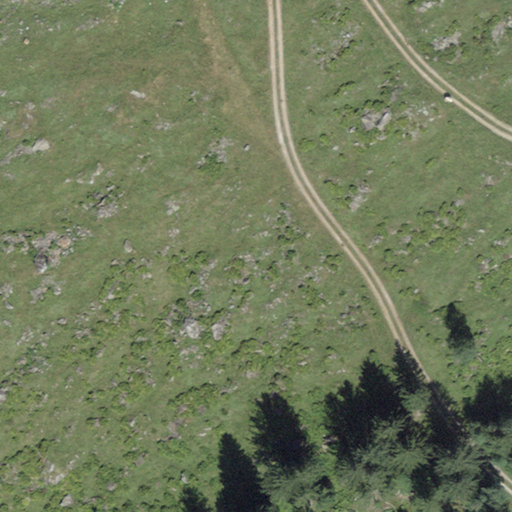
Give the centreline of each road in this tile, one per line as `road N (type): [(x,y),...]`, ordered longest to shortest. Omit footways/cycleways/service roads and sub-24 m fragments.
road 1 (track): [(511,489),(417,370),(379,291),(292,163),(272,0)]
road 2 (track): [(368,0),(448,95),(511,135)]
